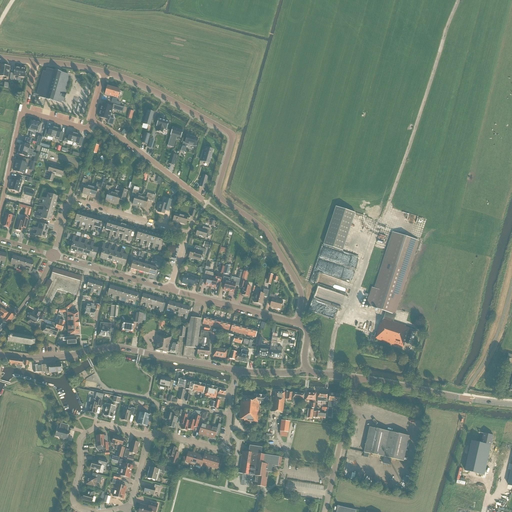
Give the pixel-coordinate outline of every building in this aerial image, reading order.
[(0,77),(4,78),(4,81),(7,81),(9,66),(0,65),(0,77)] [(10,79),(13,80),(14,76),(25,77),(26,69),(15,67),(14,74),(11,73),(10,79)] [(61,72),(54,70),(54,71),(46,69),(45,72),(43,71),(37,94),(39,95),(38,97),(46,99),(53,101),(61,103),(61,102),(63,102),(65,98),(66,94),(70,79),(68,78),(69,75),(61,73),(61,72)] [(107,85),(104,95),(117,98),(120,89),(107,85)] [(102,104),(100,111),(111,114),(112,110),(123,113),(124,108),(113,104),(112,107),(102,104)] [(100,111),(98,117),(108,120),(107,124),(113,125),(114,119),(110,118),(111,114),(100,111)] [(142,124),(150,126),(154,113),(146,111),(142,124)] [(169,122),(158,119),(156,126),(158,127),(156,132),(162,133),(164,129),(166,130),(169,122)] [(36,121),(31,120),(28,129),(31,130),(30,134),(32,134),(36,121)] [(42,123),(36,121),(32,134),(35,135),(36,131),(39,132),(42,123)] [(184,126),(173,123),(171,131),(169,141),(168,141),(175,143),(178,133),(182,134),(184,126)] [(56,127),(50,126),(48,133),(45,133),(44,136),(47,137),(48,135),(53,137),(56,127)] [(61,129),(56,127),(53,137),(58,138),(58,140),(61,141),(62,138),(59,137),(61,129)] [(75,133),(70,131),(68,139),(65,138),(64,142),(67,143),(68,141),(73,142),(75,133)] [(81,135),(75,133),(73,142),(78,144),(77,146),(81,147),(82,143),(79,142),(81,135)] [(198,139),(187,136),(185,143),(183,142),(180,151),(185,152),(187,144),(195,146),(198,139)] [(28,146),(19,143),(18,148),(30,152),(31,150),(27,149),(28,146)] [(216,149),(209,147),(208,151),(206,150),(204,156),(206,157),(205,161),(212,163),(216,149)] [(30,152),(18,148),(16,154),(25,157),(26,153),(30,154),(30,152)] [(20,161),(16,160),(15,164),(14,164),(12,170),(23,173),(26,163),(20,161)] [(64,169),(49,165),(47,171),(48,171),(50,172),(49,174),(47,180),(52,182),(55,173),(62,176),(64,169)] [(9,189),(19,192),(23,179),(18,177),(16,181),(12,180),(9,189)] [(82,194),(88,196),(91,186),(87,185),(88,180),(83,179),(81,185),(84,186),(82,194)] [(97,183),(96,187),(91,186),(88,196),(95,198),(97,190),(100,191),(102,184),(97,183)] [(108,193),(105,201),(111,203),(114,193),(110,192),(111,187),(106,185),(104,192),(108,193)] [(111,203),(118,205),(119,200),(124,202),(127,192),(120,189),(119,194),(114,193),(111,203)] [(132,205),(139,206),(142,197),(137,195),(139,191),(133,189),(131,195),(135,196),(132,205)] [(42,197),(41,200),(46,201),(46,200),(56,203),(58,196),(48,193),(46,199),(42,197)] [(146,198),(142,197),(139,206),(145,208),(147,200),(154,202),(156,196),(147,193),(146,198)] [(167,206),(170,207),(172,201),(166,199),(164,204),(160,203),(157,212),(164,214),(167,206)] [(44,206),(54,209),(56,203),(46,200),(46,201),(45,205),(40,203),(39,206),(44,207),(44,206)] [(54,209),(44,206),(44,207),(43,211),(38,209),(37,212),(42,213),(43,212),(52,215),(54,209)] [(336,207),(324,246),(344,252),(356,213),(336,207)] [(82,223),(81,223),(84,213),(78,211),(75,221),(80,222),(78,227),(81,228),(82,223)] [(43,212),(42,213),(41,217),(36,215),(36,218),(41,219),(41,218),(50,221),(52,215),(43,212)] [(88,225),(87,224),(90,215),(84,213),(81,223),(82,223),(86,224),(85,229),(87,230),(88,225)] [(10,222),(13,223),(15,216),(6,214),(3,226),(8,228),(10,222)] [(186,220),(188,220),(189,217),(182,215),(182,216),(175,214),(173,221),(177,222),(177,221),(185,224),(186,220)] [(94,227),(93,226),(96,217),(90,215),(87,224),(88,225),(92,226),(91,231),(93,231),(94,227)] [(100,228),(102,218),(96,217),(93,226),(94,227),(98,228),(97,232),(99,233),(101,228),(100,228)] [(22,228),(25,229),(28,219),(25,218),(24,219),(22,218),(21,222),(18,221),(15,230),(21,231),(22,228)] [(113,232),(111,232),(114,222),(108,220),(105,230),(110,231),(109,236),(111,237),(113,232)] [(119,234),(118,233),(120,224),(114,222),(111,232),(113,232),(116,233),(115,238),(117,238),(119,234)] [(33,227),(32,230),(37,231),(37,230),(47,232),(49,226),(39,223),(38,229),(33,227)] [(124,240),(125,235),(124,235),(127,226),(120,224),(118,233),(119,234),(123,235),(121,240),(124,240)] [(130,237),(133,227),(127,226),(124,235),(125,235),(129,237),(127,241),(130,242),(131,237),(130,237)] [(198,229),(196,235),(208,238),(209,235),(211,229),(203,227),(202,230),(198,229)] [(143,241),(142,240),(145,231),(139,229),(136,239),(141,240),(139,245),(142,246),(143,241)] [(37,230),(37,231),(36,235),(31,233),(30,236),(35,237),(36,236),(45,239),(47,232),(37,230)] [(149,243),(148,242),(151,233),(145,231),(142,240),(143,241),(147,242),(145,247),(148,247),(149,243)] [(396,314),(395,314),(419,241),(393,232),(375,288),(372,288),(367,305),(386,312),(383,319),(381,323),(380,323),(377,334),(375,333),(374,336),(372,335),(370,341),(374,342),(375,339),(403,348),(405,343),(407,343),(412,345),(416,331),(411,330),(410,329),(410,328),(405,327),(406,326),(393,322),(396,314)] [(151,233),(148,242),(149,243),(153,244),(152,248),(154,249),(155,244),(154,244),(157,234),(151,233)] [(161,246),(163,236),(157,234),(154,244),(155,244),(159,245),(158,250),(160,251),(162,246),(161,246)] [(76,253),(79,243),(78,243),(74,242),(76,237),(73,236),(72,241),(73,242),(70,251),(76,253)] [(85,245),(84,245),(80,243),(82,239),(79,238),(78,243),(79,243),(76,253),(82,254),(85,245)] [(91,247),(90,246),(86,245),(88,240),(85,240),(84,245),(85,245),(82,254),(89,256),(91,247)] [(94,242),(92,242),(90,246),(91,247),(89,256),(95,258),(98,249),(93,247),(94,242)] [(106,260),(109,250),(108,250),(104,249),(105,244),(103,243),(102,248),(103,249),(100,258),(106,260)] [(109,245),(108,250),(109,250),(106,260),(112,262),(115,252),(114,252),(110,251),(112,246),(109,245)] [(121,254),(120,253),(116,252),(118,248),(115,247),(114,252),(115,252),(112,262),(118,264),(121,254)] [(201,255),(204,256),(206,250),(200,248),(199,252),(192,249),(189,258),(199,261),(201,255)] [(124,249),(121,249),(120,253),(121,254),(118,264),(125,265),(127,256),(122,254),(124,249)] [(14,268),(16,269),(17,266),(20,257),(13,255),(10,264),(15,265),(14,268)] [(137,270),(139,263),(138,262),(134,261),(136,257),(133,256),(132,261),(133,261),(131,269),(137,270)] [(23,271),(24,268),(27,260),(20,257),(17,266),(22,267),(21,270),(23,271)] [(145,264),(144,264),(140,263),(141,259),(139,258),(138,262),(139,263),(137,270),(143,272),(145,264)] [(34,262),(27,260),(24,268),(29,269),(28,273),(30,273),(34,262)] [(151,266),(150,266),(146,265),(147,261),(145,260),(144,264),(145,264),(143,272),(149,274),(151,266)] [(153,262),(151,262),(150,266),(151,266),(149,274),(155,276),(157,268),(152,267),(153,262)] [(48,281),(38,300),(47,305),(49,302),(51,303),(57,289),(67,292),(76,295),(81,277),(53,269),(50,281),(48,281)] [(210,287),(214,273),(205,271),(204,278),(207,279),(205,286),(210,287)] [(220,282),(222,275),(214,273),(210,287),(215,288),(217,281),(220,282)] [(199,278),(190,275),(190,277),(184,275),(182,283),(186,285),(186,284),(193,286),(194,282),(197,283),(199,278)] [(231,279),(223,277),(222,282),(225,283),(223,290),(228,291),(231,279)] [(232,277),(231,279),(228,291),(233,293),(235,286),(238,286),(240,279),(232,277)] [(90,292),(92,293),(93,289),(96,281),(89,279),(86,287),(91,289),(90,292)] [(99,295),(103,283),(96,281),(93,289),(98,291),(97,294),(99,295)] [(241,295),(248,297),(251,287),(244,285),(245,282),(241,281),(240,288),(243,289),(241,295)] [(114,299),(115,296),(117,287),(110,285),(108,294),(112,295),(111,298),(114,299)] [(118,300),(121,301),(122,298),(124,289),(117,287),(115,296),(119,297),(118,300)] [(319,287),(316,298),(328,301),(331,290),(319,287)] [(128,300),(131,291),(124,289),(122,298),(126,299),(125,302),(124,305),(127,306),(127,303),(128,300)] [(262,294),(256,292),(254,303),(261,305),(263,296),(267,297),(269,291),(264,289),(262,294)] [(134,305),(138,293),(131,291),(128,300),(133,301),(132,304),(134,305)] [(147,308),(148,304),(150,296),(143,294),(141,302),(146,303),(145,307),(147,308)] [(270,307),(280,309),(283,301),(274,299),(275,296),(270,295),(268,302),(271,302),(270,307)] [(154,310),(155,306),(157,298),(150,296),(148,304),(153,305),(152,309),(154,310)] [(161,311),(164,300),(157,298),(155,306),(159,307),(158,311),(161,311)] [(173,315),(174,311),(176,303),(169,301),(166,309),(171,311),(170,314),(172,315),(173,315)] [(181,313),(183,305),(176,303),(174,311),(178,313),(177,316),(180,317),(181,313)] [(187,319),(190,307),(183,305),(181,313),(185,315),(184,318),(187,319)] [(116,306),(111,306),(111,309),(110,312),(110,317),(117,318),(118,306),(116,306)] [(41,312),(37,310),(34,316),(31,314),(29,318),(30,318),(28,322),(35,326),(37,322),(36,322),(38,318),(41,312)] [(133,322),(142,324),(142,321),(146,321),(147,315),(134,312),(133,322)] [(70,333),(71,334),(79,334),(78,313),(67,313),(68,333),(70,333)] [(203,324),(212,326),(213,319),(205,317),(203,324)] [(186,347),(197,349),(201,319),(191,318),(188,326),(186,347)] [(58,320),(57,324),(56,328),(62,330),(64,322),(58,320)] [(133,333),(134,324),(122,322),(121,332),(126,332),(125,333),(128,333),(132,333),(133,333)] [(49,334),(51,327),(50,327),(51,324),(45,323),(42,332),(49,334)] [(58,330),(56,329),(56,328),(57,324),(52,323),(51,327),(49,334),(56,336),(58,330)] [(111,327),(111,328),(111,324),(100,323),(100,327),(99,327),(98,336),(110,337),(111,327)] [(255,329),(249,328),(247,335),(255,337),(257,330),(255,329)] [(197,354),(208,356),(211,332),(201,331),(200,338),(199,338),(197,354)] [(34,344),(35,340),(35,339),(32,337),(9,333),(8,335),(8,336),(8,339),(7,339),(8,339),(7,341),(7,342),(8,342),(30,345),(30,346),(31,346),(31,345),(34,344)] [(276,347),(278,338),(276,338),(277,334),(273,333),(270,347),(269,357),(281,358),(282,348),(276,347)] [(155,350),(167,352),(168,353),(170,344),(171,337),(157,335),(155,347),(156,347),(155,350)] [(257,338),(255,345),(259,345),(258,349),(257,356),(268,357),(270,348),(265,347),(265,345),(261,345),(262,339),(257,338)] [(170,343),(170,344),(168,353),(176,354),(177,348),(178,344),(170,343)] [(213,356),(225,358),(227,350),(214,348),(213,356)] [(240,354),(242,355),(240,361),(247,363),(249,352),(245,351),(241,350),(240,354)] [(242,355),(240,354),(236,353),(236,352),(231,351),(229,359),(234,360),(240,361),(242,355)] [(41,365),(41,366),(41,372),(42,372),(45,372),(45,374),(49,374),(49,373),(61,372),(61,364),(48,364),(41,365)] [(167,390),(171,391),(172,388),(174,381),(170,380),(171,379),(161,377),(160,384),(168,386),(167,390)] [(186,380),(178,378),(177,382),(176,387),(181,388),(181,389),(180,389),(178,400),(183,401),(185,390),(184,390),(186,380)] [(187,390),(189,390),(188,394),(187,394),(185,401),(188,402),(190,395),(191,390),(193,382),(187,380),(185,389),(187,389),(187,390)] [(194,382),(192,390),(191,390),(190,395),(193,396),(194,391),(202,393),(200,398),(203,399),(205,390),(204,390),(205,385),(194,382)] [(207,385),(205,393),(211,395),(210,396),(214,397),(215,393),(216,394),(218,388),(207,385)] [(219,398),(224,399),(226,391),(226,389),(225,389),(219,388),(214,408),(217,409),(219,401),(219,400),(219,398)] [(272,399),(270,412),(282,413),(284,399),(284,392),(275,392),(274,397),(272,397),(272,399)] [(303,400),(304,394),(293,392),(292,401),(296,402),(302,403),(303,400)] [(315,400),(315,401),(316,393),(306,392),(306,400),(312,400),(312,403),(311,403),(311,408),(314,408),(315,404),(315,400)] [(317,401),(327,402),(328,393),(318,392),(317,401)] [(328,401),(338,402),(340,395),(330,393),(328,401)] [(254,395),(254,397),(241,395),(241,402),(259,404),(260,404),(260,402),(265,403),(266,396),(254,395)] [(89,398),(88,402),(91,403),(88,412),(95,414),(97,406),(100,407),(102,401),(89,398)] [(257,422),(259,404),(241,402),(239,419),(244,420),(244,421),(257,422)] [(104,416),(112,417),(115,406),(107,405),(105,411),(105,412),(104,414),(104,415),(104,416)] [(321,410),(327,411),(326,417),(330,417),(332,405),(328,405),(327,408),(322,407),(321,410)] [(128,421),(130,414),(133,415),(135,409),(131,408),(131,409),(128,408),(127,411),(124,410),(121,420),(128,421)] [(174,428),(177,418),(173,417),(174,414),(166,412),(164,419),(169,421),(167,426),(174,428)] [(137,424),(146,426),(149,415),(140,413),(137,424)] [(188,429),(190,422),(189,422),(186,421),(188,415),(185,415),(183,414),(180,424),(183,425),(181,429),(187,431),(188,429)] [(194,421),(190,420),(189,422),(190,422),(188,429),(193,430),(194,427),(197,428),(200,417),(195,415),(194,421)] [(287,432),(289,422),(281,421),(280,431),(287,432)] [(198,434),(204,436),(207,425),(201,423),(198,434)] [(69,432),(66,431),(68,426),(61,424),(59,429),(57,429),(55,436),(59,437),(59,438),(63,439),(67,440),(69,432)] [(204,436),(209,437),(212,426),(207,425),(204,436)] [(217,428),(212,426),(209,437),(214,439),(217,428)] [(383,464),(389,465),(391,458),(404,461),(409,436),(370,428),(364,452),(385,457),(383,464)] [(493,436),(484,434),(481,444),(472,441),(465,471),(484,475),(493,436)] [(104,435),(96,436),(97,446),(103,446),(103,451),(109,451),(108,443),(104,443),(104,435)] [(124,449),(121,448),(121,446),(123,439),(114,436),(112,443),(117,445),(115,450),(118,450),(117,456),(122,457),(124,449)] [(130,452),(136,454),(139,443),(132,441),(129,450),(126,449),(124,457),(127,458),(128,458),(128,457),(130,452)] [(272,466),(280,467),(282,458),(261,454),(262,445),(250,443),(248,453),(242,452),(239,474),(255,476),(254,486),(266,487),(268,472),(271,473),(272,466)] [(177,449),(170,447),(171,447),(170,449),(169,449),(168,452),(169,452),(168,456),(167,456),(172,457),(171,461),(173,462),(173,463),(176,464),(178,456),(175,455),(177,449)] [(185,462),(190,464),(193,453),(188,452),(186,457),(184,457),(182,463),(185,463),(185,462)] [(193,453),(190,464),(195,465),(198,455),(193,453)] [(201,465),(206,466),(209,456),(204,454),(203,456),(204,456),(201,465)] [(198,455),(195,465),(196,465),(195,467),(198,468),(200,469),(200,467),(201,467),(201,465),(204,456),(203,456),(198,455)] [(206,466),(212,468),(215,457),(209,456),(206,466)] [(217,469),(220,459),(215,457),(212,468),(217,469)] [(104,466),(106,467),(107,461),(99,459),(98,462),(92,461),(90,470),(91,468),(99,471),(99,473),(102,474),(104,466)] [(119,463),(122,464),(121,469),(131,472),(133,466),(125,464),(126,461),(120,459),(119,463)] [(158,472),(163,474),(165,467),(157,465),(156,469),(150,468),(147,478),(156,480),(158,472)] [(119,475),(130,478),(131,472),(121,469),(119,475)] [(92,477),(88,476),(86,484),(95,487),(96,483),(100,484),(102,476),(92,473),(92,477)] [(116,485),(114,490),(125,493),(126,487),(119,485),(120,481),(113,480),(112,484),(116,485)] [(143,495),(144,492),(153,495),(154,491),(159,492),(161,486),(155,485),(154,488),(145,486),(143,495)] [(93,496),(94,492),(88,490),(87,494),(84,494),(82,500),(92,502),(93,496)] [(123,499),(125,493),(114,490),(113,496),(123,499)] [(151,511),(153,511),(155,511),(158,504),(150,502),(149,506),(140,504),(139,510),(138,510),(138,511),(137,511),(151,511)]
